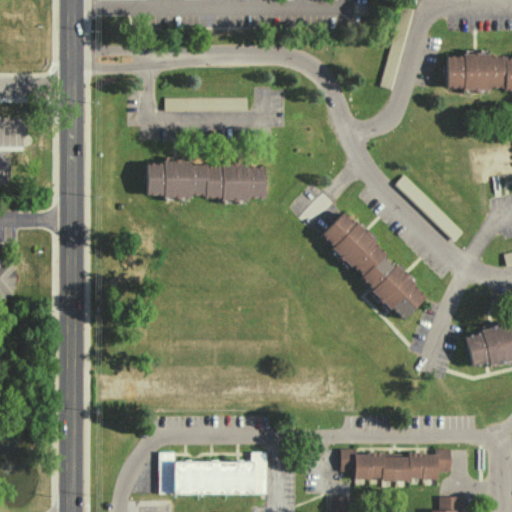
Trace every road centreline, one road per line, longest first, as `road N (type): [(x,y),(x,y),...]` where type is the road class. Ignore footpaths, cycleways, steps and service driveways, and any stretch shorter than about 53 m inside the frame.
road 1 (residential): [(71,58),(303,60),(330,85),(376,180),(448,255),(490,275),(511,273)]
road 2 (tertiary): [(71,0),(70,511)]
road 3 (residential): [(500,511),(496,450),(479,440),(202,435),(151,444),(135,459)]
road 4 (residential): [(353,133),(398,107),(427,10),(511,5)]
